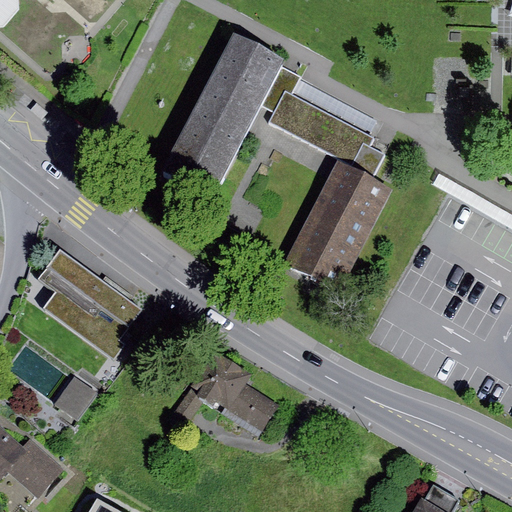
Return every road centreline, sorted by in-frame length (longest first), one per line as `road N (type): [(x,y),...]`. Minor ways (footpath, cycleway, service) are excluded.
road 1 (primary): [(511,471),(303,363),(176,279),(29,160)]
road 2 (residential): [(29,160),(18,253),(0,314)]
